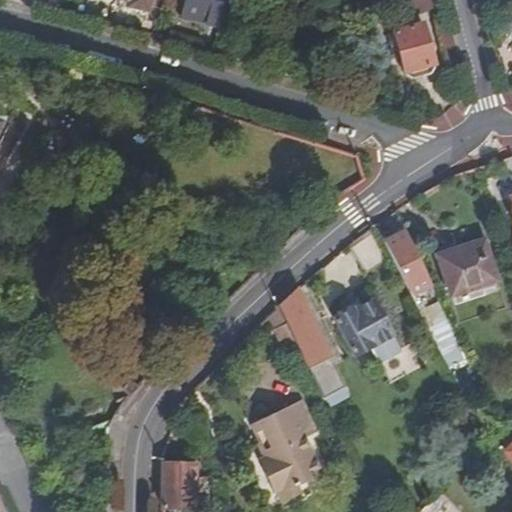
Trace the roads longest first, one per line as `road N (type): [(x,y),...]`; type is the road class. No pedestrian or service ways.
road 1 (residential): [(133,511),(140,431),(162,392),(329,233),(428,163)]
road 2 (residential): [(0,21),(378,127),(428,163)]
road 3 (residential): [(495,124),(459,0)]
